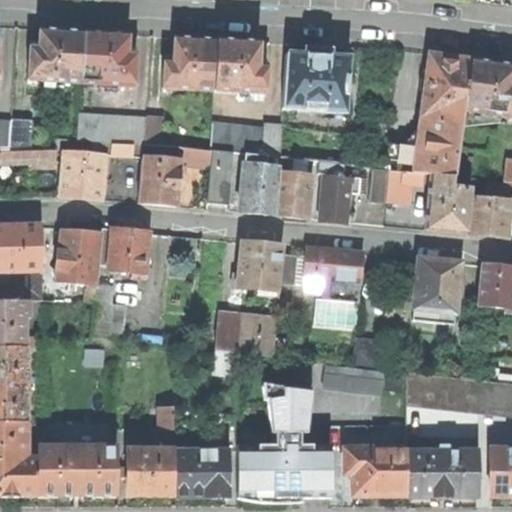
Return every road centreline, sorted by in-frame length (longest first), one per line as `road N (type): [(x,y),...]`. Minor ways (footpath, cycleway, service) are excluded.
road 1 (residential): [(511,252),(0,212)]
road 2 (residential): [(39,0),(79,13),(134,5),(511,36)]
